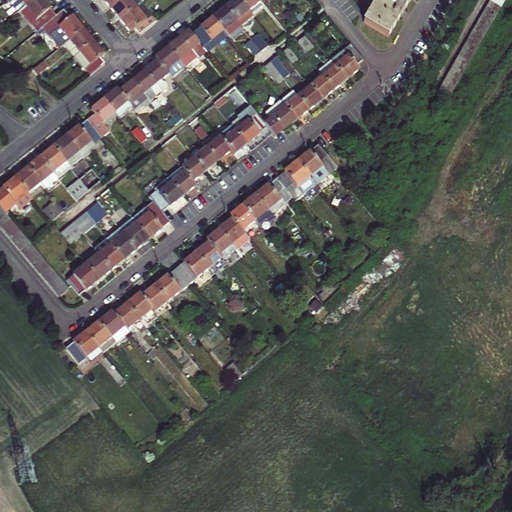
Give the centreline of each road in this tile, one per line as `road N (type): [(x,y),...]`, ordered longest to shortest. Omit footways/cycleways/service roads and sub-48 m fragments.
road 1 (residential): [(382,71),(66,325)]
road 2 (track): [(417,241),(438,214),(448,157),(511,67)]
road 3 (residential): [(127,58),(23,141)]
